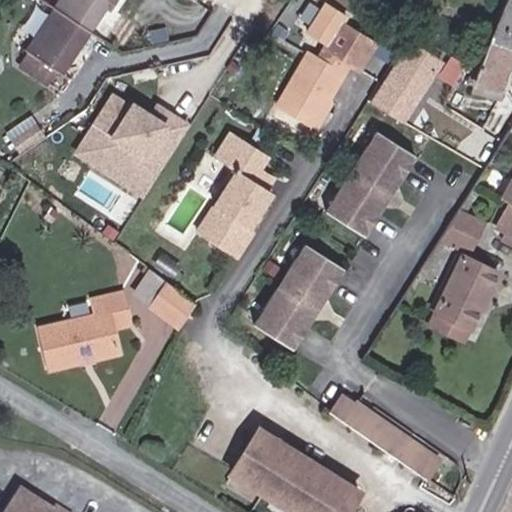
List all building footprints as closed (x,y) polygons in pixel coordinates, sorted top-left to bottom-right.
[(118,0),(66,0),(28,57),(57,76),(66,64),(72,67),(118,0)] [(511,0),(510,0),(490,57),(487,64),(491,66),(511,76),(511,0)] [(363,48),(371,53),(386,27),(353,7),(338,33),(363,48)] [(381,87),(411,106),(449,43),(421,25),(381,87)] [(356,61),(363,48),(338,33),(330,46),(356,61)] [(349,72),(356,61),(330,46),(320,39),(314,49),(349,72)] [(290,89),(324,112),(349,72),(314,49),(290,89)] [(488,72),(491,66),(487,64),(490,57),(480,51),(474,69),(487,74),(488,72)] [(510,81),(511,77),(511,76),(491,66),(488,72),(510,81)] [(122,106),(104,94),(78,133),(95,144),(89,154),(126,178),(134,165),(146,173),(178,124),(162,113),(155,123),(124,102),(122,106)] [(396,157),(405,163),(420,139),(385,118),(336,197),(371,219),(388,191),(378,184),(387,171),(396,157)] [(15,147),(40,130),(35,122),(10,138),(15,147)] [(274,175),(264,167),(273,157),(240,130),(222,151),(242,167),(200,219),(212,229),(205,236),(229,256),(250,231),(246,227),(273,193),(265,187),(274,175)] [(387,171),(397,177),(405,163),(396,157),(387,171)] [(511,172),(502,167),(493,186),(505,191),(511,176),(511,172)] [(388,191),(397,177),(387,171),(378,184),(388,191)] [(449,224),(481,240),(494,214),(465,199),(449,224)] [(205,236),(212,229),(200,219),(194,227),(205,236)] [(334,277),(348,254),(313,232),(265,312),(300,334),(317,306),(306,300),(314,288),(324,272),(334,277)] [(442,313),(476,328),(507,262),(474,246),(442,313)] [(150,267),(132,292),(182,327),(200,301),(150,267)] [(314,288),(324,293),(334,277),(324,272),(314,288)] [(60,364),(127,345),(120,320),(116,307),(134,302),(129,285),(101,292),(105,305),(103,305),(100,312),(83,318),(76,313),(48,321),(60,364)] [(306,300),(317,306),(324,293),(314,288),(306,300)] [(120,320),(137,316),(134,302),(116,307),(120,320)] [(76,313),(83,318),(100,312),(103,305),(76,313)] [(344,403),(364,414),(375,394),(355,383),(344,403)] [(431,452),(441,431),(375,394),(364,414),(431,452)] [(238,475),(305,511),(350,511),(364,486),(336,471),(331,481),(326,479),(321,489),(316,487),(328,466),(299,450),(293,459),(289,457),(282,469),(278,466),(289,445),(260,430),(238,475)] [(431,452),(437,455),(447,435),(441,431),(431,452)] [(289,457),(293,459),(299,450),(289,445),(278,466),(282,469),(289,457)] [(326,479),(331,481),(336,471),(328,466),(316,487),(321,489),(326,479)] [(28,511),(18,503),(10,511),(28,511)]
